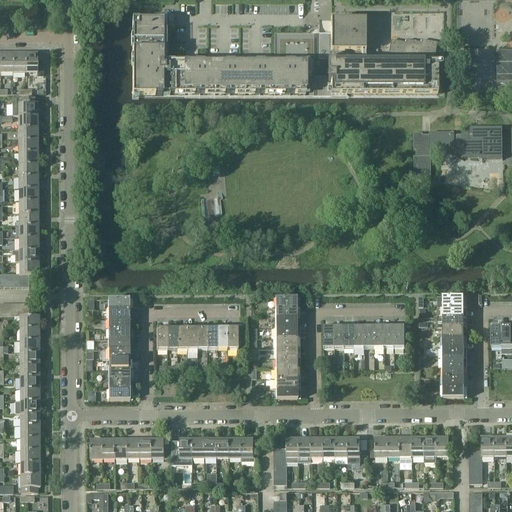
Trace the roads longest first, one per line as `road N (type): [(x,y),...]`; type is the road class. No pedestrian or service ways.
road 1 (residential): [(70,415),(68,38)]
road 2 (residential): [(316,415),(314,314),(403,312)]
road 3 (residential): [(147,416),(147,320),(155,313),(233,313)]
road 4 (residential): [(147,416),(316,415)]
road 5 (residential): [(316,415),(482,413)]
road 6 (residential): [(482,413),(481,316),(511,310)]
